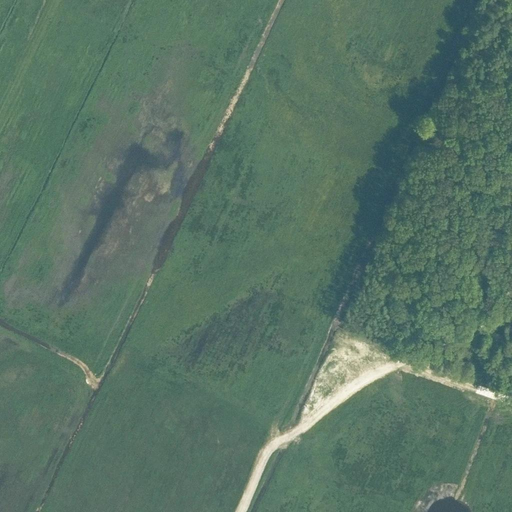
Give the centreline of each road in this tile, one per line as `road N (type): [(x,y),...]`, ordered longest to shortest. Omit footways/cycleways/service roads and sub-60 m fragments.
road 1 (track): [(241,511),(272,446),(356,384),(416,356)]
road 2 (track): [(511,287),(482,328),(416,356)]
